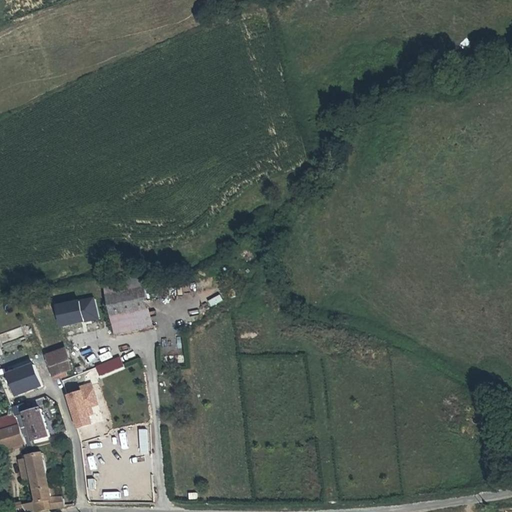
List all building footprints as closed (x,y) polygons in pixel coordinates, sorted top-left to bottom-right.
[(134,310),(137,328),(137,329),(155,325),(146,281),(140,280),(113,286),(119,314),(134,310)] [(99,293),(84,297),(70,300),(73,319),(101,312),(103,312),(99,293)] [(73,319),(70,300),(62,302),(63,306),(65,321),(73,319)] [(47,355),(67,347),(59,324),(65,321),(63,306),(36,320),(47,355)] [(134,310),(119,314),(122,331),(137,328),(134,310)] [(20,328),(0,334),(0,340),(1,342),(23,335),(20,328)] [(67,347),(47,355),(54,375),(72,368),(70,361),(71,360),(67,347)] [(0,370),(31,357),(27,349),(0,361),(0,370)] [(104,360),(115,357),(113,351),(102,354),(104,360)] [(0,370),(0,373),(4,383),(12,379),(36,367),(31,357),(0,370)] [(12,379),(21,397),(44,385),(36,367),(12,379)] [(115,376),(115,375),(114,369),(107,371),(107,375),(82,383),(83,390),(71,393),(80,426),(96,422),(98,399),(106,397),(108,384),(114,382),(115,376)] [(114,382),(108,384),(106,397),(98,399),(96,422),(101,420),(102,421),(116,417),(114,382)] [(35,424),(40,441),(56,437),(47,410),(27,416),(30,426),(35,424)] [(25,430),(3,436),(8,452),(31,446),(25,430)] [(132,430),(116,434),(118,441),(134,437),(132,430)] [(48,511),(51,511),(75,507),(73,498),(61,501),(48,456),(36,460),(42,483),(47,501),(46,502),(48,511)] [(36,460),(27,462),(33,485),(42,483),(36,460)] [(121,498),(120,491),(103,492),(103,500),(121,498)]
